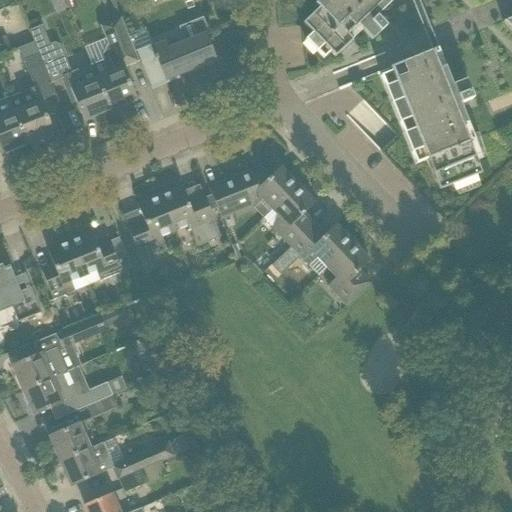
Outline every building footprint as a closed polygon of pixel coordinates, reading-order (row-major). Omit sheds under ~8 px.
[(347,36),(384,0),(318,0),(314,5),(318,9),(302,24),(334,58),(352,41),(347,36)] [(361,31),(371,41),(386,27),(376,17),(361,31)] [(104,60),(91,65),(109,107),(119,103),(121,106),(135,101),(127,81),(132,80),(127,67),(138,63),(134,51),(121,18),(100,26),(107,44),(103,54),(104,60)] [(165,80),(215,60),(205,36),(209,35),(209,33),(209,34),(202,18),(178,28),(185,43),(167,51),(164,44),(153,48),(152,45),(136,51),(144,72),(151,90),(167,84),(165,80)] [(511,18),(502,23),(511,33),(511,18)] [(35,19),(26,23),(29,31),(38,27),(35,19)] [(29,31),(33,42),(37,50),(50,45),(42,26),(38,27),(29,31)] [(26,91),(8,98),(26,141),(37,137),(38,140),(52,134),(45,115),(44,114),(49,112),(39,88),(50,84),(37,50),(33,42),(21,47),(37,86),(26,91)] [(389,68),(390,70),(439,191),(481,173),(432,51),(389,68)] [(72,73),(61,78),(61,80),(68,96),(72,95),(76,103),(83,121),(110,111),(108,108),(109,107),(91,65),(91,66),(72,73)] [(452,86),(456,96),(460,104),(473,99),(465,80),(452,86)] [(26,141),(8,98),(0,101),(0,153),(0,155),(27,144),(26,141)] [(270,209),(296,185),(280,168),(269,178),(259,167),(208,188),(211,196),(215,207),(216,209),(220,218),(250,205),(253,208),(261,200),(270,209)] [(271,228),(289,248),(314,225),(303,214),(314,204),(296,185),(270,209),(279,220),(271,228)] [(170,189),(158,194),(173,231),(188,225),(196,245),(219,236),(209,211),(204,198),(203,195),(187,202),(181,188),(171,192),(170,189)] [(173,231),(158,194),(146,199),(147,202),(137,206),(143,220),(127,227),(146,275),(150,274),(152,272),(155,269),(157,266),(158,263),(159,260),(159,257),(159,253),(159,251),(158,248),(165,245),(161,236),(173,231)] [(211,196),(204,198),(209,211),(216,209),(215,207),(211,196)] [(326,269),(352,244),(354,241),(345,231),(342,233),(335,226),(324,236),(314,225),(289,248),(307,266),(315,257),(326,269)] [(79,234),(67,239),(82,276),(95,271),(99,281),(120,272),(116,261),(109,242),(96,247),(91,233),(81,238),(79,234)] [(82,276),(67,239),(56,244),(57,247),(47,251),(52,265),(40,270),(52,299),(74,290),(70,281),(82,276)] [(352,244),(326,269),(334,278),(326,285),(345,306),(369,283),(358,272),(369,262),(352,244)] [(0,332),(0,331),(0,305),(9,302),(17,323),(32,317),(40,314),(30,288),(19,292),(9,266),(0,269),(0,332)] [(103,328),(127,318),(122,306),(98,316),(103,328)] [(55,335),(61,349),(104,330),(103,328),(98,316),(55,335)] [(11,367),(22,392),(63,374),(66,372),(56,348),(41,355),(41,354),(11,367)] [(151,362),(138,367),(144,380),(156,375),(151,362)] [(73,413),(86,407),(110,397),(105,384),(73,397),(63,374),(22,392),(33,417),(68,401),(73,413)] [(119,377),(105,384),(110,397),(124,391),(119,377)] [(110,397),(86,407),(91,419),(115,408),(110,397)] [(49,437),(59,462),(89,449),(78,424),(49,437)] [(113,468),(118,480),(143,469),(158,464),(174,457),(168,441),(112,465),(103,444),(89,449),(59,462),(70,487),(100,474),(113,468)] [(143,469),(118,480),(124,494),(149,482),(149,481),(162,475),(158,464),(143,469)] [(83,506),(86,511),(118,511),(111,494),(83,506)]
